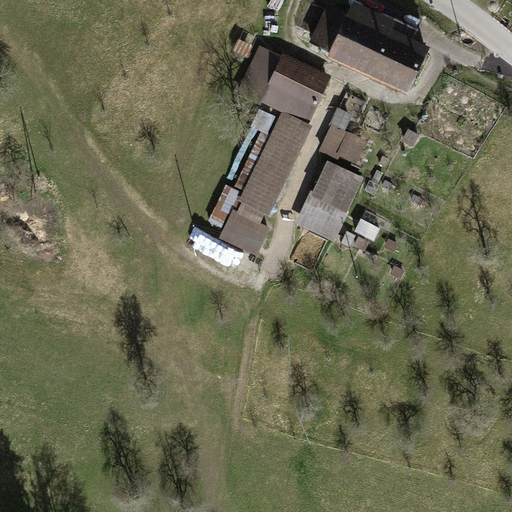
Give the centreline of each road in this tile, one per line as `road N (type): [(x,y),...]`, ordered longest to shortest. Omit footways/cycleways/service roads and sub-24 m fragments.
road 1 (track): [(0,35),(47,85),(154,234),(256,290),(341,76),(402,99),(446,47)]
road 2 (track): [(372,0),(458,54),(511,67)]
